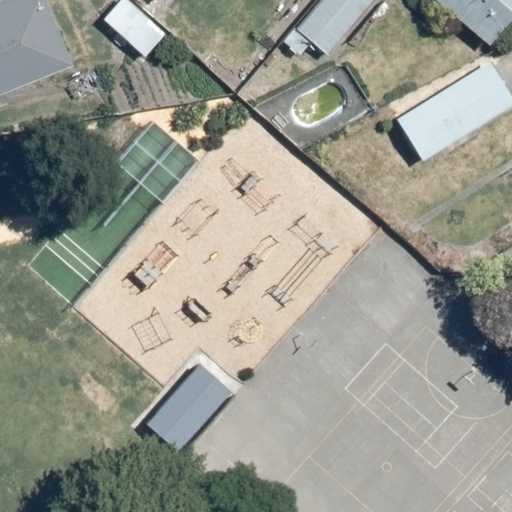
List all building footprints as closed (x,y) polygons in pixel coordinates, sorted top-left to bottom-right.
[(0,92),(70,63),(42,0),(14,0),(0,6),(0,4),(0,92)] [(132,0),(115,0),(98,19),(141,57),(165,29),(132,0)] [(319,0),(295,25),(324,54),(375,0),(319,0)] [(511,0),(431,0),(482,44),(511,8),(511,0)] [(511,86),(495,57),(393,117),(428,178),(451,165),(442,149),(511,107),(511,86)] [(230,389),(188,359),(143,421),(185,451),(230,389)]
